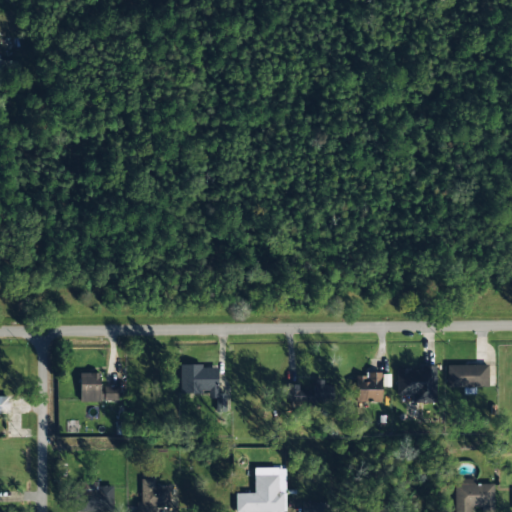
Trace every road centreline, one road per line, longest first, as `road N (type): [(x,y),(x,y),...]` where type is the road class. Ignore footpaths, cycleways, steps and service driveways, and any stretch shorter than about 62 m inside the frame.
road 1 (residential): [(511,324),(0,329)]
road 2 (residential): [(42,511),(42,329)]
